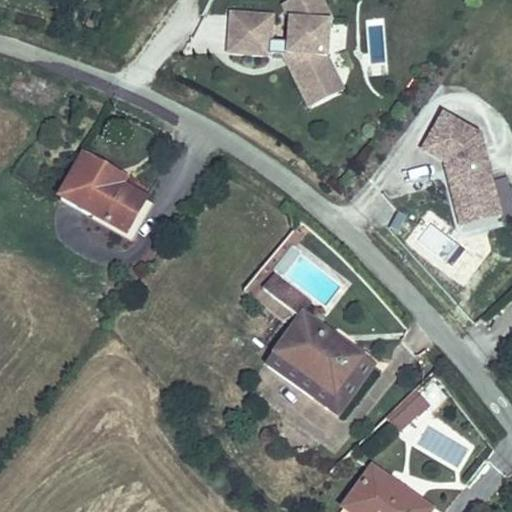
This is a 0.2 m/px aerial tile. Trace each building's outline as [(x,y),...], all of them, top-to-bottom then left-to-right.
[(270,58),(271,56),(288,58),(286,71),(308,112),(345,92),(330,60),(333,21),(322,0),(293,0),(279,7),(287,21),(287,43),(273,43),(274,17),(228,14),(226,56),(270,58)] [(483,138),(441,114),(418,150),(444,166),(458,241),(506,229),(483,138)] [(56,201),(127,241),(151,200),(126,188),(130,181),(82,156),(56,201)] [(244,294),(291,329),(303,313),(305,315),(313,304),(264,267),(244,294)] [(291,329),(263,370),(341,422),(379,364),(305,315),(303,313),(291,329)] [(430,408),(417,394),(385,423),(398,437),(430,408)] [(364,451),(372,459),(392,436),(383,429),(364,451)] [(434,511),(369,469),(343,508),(348,511),(434,511)]
